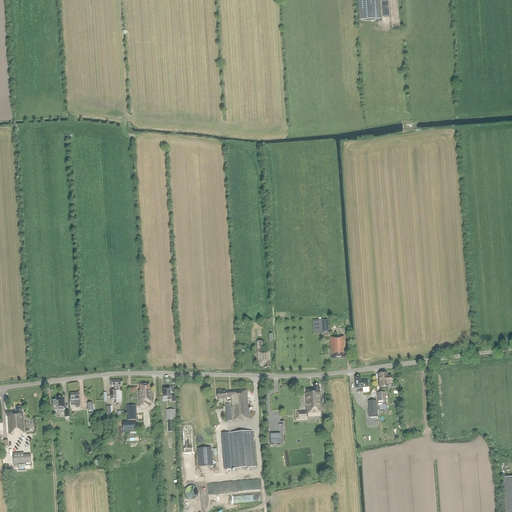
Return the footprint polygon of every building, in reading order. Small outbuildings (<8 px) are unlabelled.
[(378,0),(358,0),(360,20),(380,19),(378,0)] [(344,358),(343,354),(345,354),(343,336),(334,336),(334,337),(329,337),(328,319),(313,320),(314,334),(320,334),(321,341),(329,341),(330,355),(332,355),(332,359),(344,358)] [(270,368),(269,361),(270,361),(269,351),(263,352),(263,341),(257,341),(258,365),(264,365),(265,368),(270,368)] [(391,383),(391,376),(386,376),(386,373),(378,374),(380,388),(387,387),(387,383),(391,383)] [(362,388),(368,387),(367,381),(360,381),(360,376),(354,377),(355,388),(357,388),(357,392),(362,392),(362,388)] [(122,386),(122,381),(110,381),(111,386),(114,386),(114,388),(117,388),(117,390),(110,391),(110,400),(116,399),(116,403),(122,402),(121,390),(120,386),(122,386)] [(140,390),(139,391),(139,403),(145,403),(146,407),(148,407),(148,403),(151,402),(151,387),(149,387),(149,385),(140,385),(140,390)] [(307,413),(321,412),(321,406),(320,406),(319,404),(321,404),(320,391),(319,392),(318,385),(313,385),(314,389),(306,389),(306,394),(305,394),(306,412),(297,412),(297,419),(307,419),(307,413)] [(175,402),(175,396),(172,396),(172,397),(170,397),(170,389),(163,389),(164,397),(167,397),(167,400),(172,400),(172,402),(175,402)] [(249,419),(247,390),(225,392),(225,391),(222,392),(222,391),(221,390),(218,390),(218,391),(218,392),(217,392),(218,400),(227,399),(226,398),(232,398),(234,420),(249,419)] [(378,405),(386,405),(385,392),(377,393),(378,405)] [(79,401),(78,393),(70,394),(70,399),(69,399),(69,402),(71,402),(71,406),(75,406),(75,407),(76,408),(77,408),(78,408),(79,407),(79,406),(80,406),(80,401),(79,401)] [(62,400),(62,397),(56,398),(56,401),(55,401),(55,400),(52,401),(52,407),(56,407),(56,406),(56,407),(58,407),(58,410),(64,410),(64,400),(62,400)] [(378,417),(376,401),(368,402),(370,418),(378,417)] [(136,420),(136,406),(127,406),(127,421),(136,420)] [(24,434),(23,414),(22,414),(21,407),(15,407),(16,412),(6,413),(6,417),(8,417),(9,435),(24,434)] [(175,420),(175,410),(167,410),(167,420),(175,420)] [(135,421),(122,422),(123,431),(129,431),(129,434),(136,434),(135,421)] [(255,468),(252,432),(229,433),(232,469),(255,468)] [(270,440),(270,445),(276,445),(276,439),(280,439),(280,433),(270,434),(270,440)] [(198,449),(199,467),(213,466),(211,448),(198,449)] [(32,463),(31,456),(24,457),(24,453),(13,454),(14,465),(32,463)] [(194,486),(192,486),(190,486),(189,486),(187,487),(186,488),(185,490),(184,491),(184,493),(184,495),(185,496),(186,497),(188,499),(189,499),(191,500),(193,499),(195,498),(197,497),(198,495),(198,493),(198,491),(197,490),(197,489),(196,488),(195,487),(194,486)]
